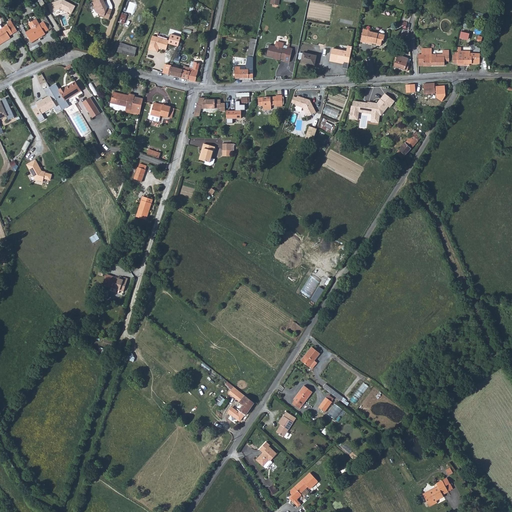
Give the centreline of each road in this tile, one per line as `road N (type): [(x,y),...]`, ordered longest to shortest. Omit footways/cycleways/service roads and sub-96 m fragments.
road 1 (unclassified): [(189,511),(428,138),(459,76)]
road 2 (track): [(403,177),(444,231),(486,327),(491,357),(432,410),(440,440),(465,474)]
road 3 (unclassified): [(206,87),(459,76)]
road 4 (residential): [(126,328),(196,88)]
road 5 (unclassified): [(0,83),(81,57),(196,88)]
road 6 (track): [(71,511),(126,328)]
